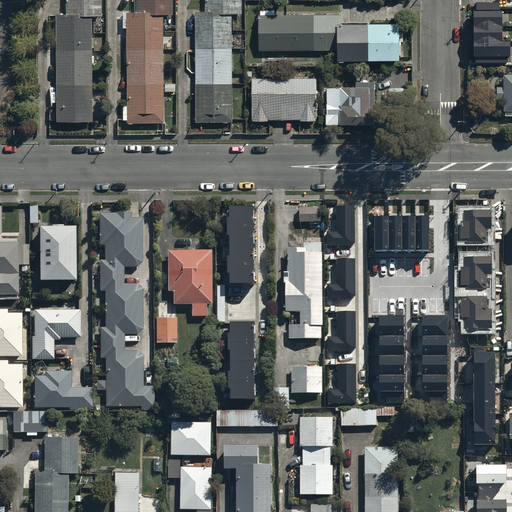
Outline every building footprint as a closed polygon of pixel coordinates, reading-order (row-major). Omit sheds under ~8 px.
[(57,122),(93,122),(92,17),(101,17),(101,0),(66,0),(67,15),(56,15),(57,122)] [(128,123),(164,122),(163,15),(172,15),(172,0),(138,0),(139,12),(127,12),(128,123)] [(198,122),(234,122),(233,14),(242,14),(242,0),(208,0),(209,11),(197,11),(198,122)] [(475,11),(475,56),(510,56),(510,42),(502,42),(502,11),(475,11)] [(259,52),(340,51),(340,60),(402,60),(402,23),(343,23),(342,15),(259,16),(259,52)] [(511,75),(506,76),(506,87),(499,87),(499,98),(506,98),(506,112),(511,111),(511,75)] [(317,119),(316,79),(254,80),(254,120),(317,119)] [(329,125),(377,124),(376,87),(328,88),(329,125)] [(386,102),(386,124),(402,124),(402,102),(386,102)] [(337,231),(327,231),(327,245),(355,245),(355,206),(336,206),(337,231)] [(37,207),(29,207),(29,225),(37,225),(37,207)] [(255,287),(255,208),(232,208),(232,222),(230,222),(230,240),(232,240),(232,261),(231,261),(231,279),(232,279),(233,287),(255,287)] [(320,209),(299,209),(299,224),(320,224),(320,209)] [(492,229),(491,210),(464,210),(464,221),(461,221),(461,239),(467,239),(467,243),(488,242),(487,229),(492,229)] [(132,214),(100,214),(101,246),(106,245),(106,261),(101,261),(101,291),(106,291),(107,328),(101,328),(102,358),(106,358),(107,407),(142,407),(142,410),(156,409),(156,386),(144,386),(144,356),(139,351),(126,351),(125,335),(139,335),(143,330),(143,288),(138,284),(125,284),(125,267),(139,267),(142,262),(143,219),(132,219),(132,214)] [(375,217),(375,252),(429,251),(428,217),(375,217)] [(66,225),(54,225),(54,230),(41,229),(41,282),(77,283),(77,230),(66,230),(66,225)] [(20,298),(20,244),(0,243),(0,303),(5,303),(5,298),(20,298)] [(325,341),(323,245),(305,245),(305,250),(290,250),(290,282),(286,282),(287,314),(291,314),(291,341),(325,341)] [(213,304),(213,252),(170,252),(171,293),(175,293),(175,306),(193,305),(193,319),(210,319),(209,304),(213,304)] [(492,276),(491,257),(464,257),(464,268),(461,268),(461,286),(467,286),(467,289),(488,289),(487,276),(492,276)] [(337,285),(327,285),(327,299),(355,299),(355,260),(337,260),(337,285)] [(465,328),(492,328),(492,309),(487,309),(487,296),(466,296),(466,299),(461,299),(461,317),(464,317),(465,328)] [(8,310),(0,310),(0,356),(22,357),(22,314),(7,314),(8,310)] [(81,311),(34,311),(34,336),(33,336),(33,359),(54,359),(54,341),(60,341),(60,338),(81,338),(81,311)] [(338,337),(328,337),(328,351),(356,351),(356,312),(337,312),(338,337)] [(429,402),(447,402),(447,316),(423,316),(423,392),(429,392),(429,402)] [(385,403),(403,403),(403,317),(379,317),(379,393),(385,393),(385,403)] [(177,319),(158,319),(158,345),(177,345),(177,319)] [(257,405),(256,324),(232,324),(232,338),(230,338),(230,356),(232,356),(232,375),(231,375),(231,396),(233,396),(233,405),(257,405)] [(474,352),(474,445),(495,445),(495,431),(498,431),(498,423),(495,423),(495,352),(474,352)] [(0,408),(25,409),(25,366),(11,366),(11,362),(0,361),(0,408)] [(338,389),(328,389),(328,403),(356,403),(356,364),(337,364),(338,389)] [(322,368),(291,368),(291,394),(322,394),(322,368)] [(36,378),(36,409),(94,409),(94,389),(72,388),(73,373),(47,373),(47,378),(36,378)] [(289,388),(272,388),(272,409),(289,409),(289,388)] [(342,410),(342,428),(376,428),(376,419),(395,419),(394,409),(342,410)] [(12,413),(12,433),(27,433),(27,437),(37,437),(37,433),(47,433),(47,412),(12,413)] [(275,412),(219,412),(219,426),(275,426),(275,412)] [(334,447),(333,418),(301,419),(301,448),(303,448),(303,467),(301,467),(301,497),(334,497),(333,467),(331,467),(331,447),(334,447)] [(214,424),(173,423),(172,458),(214,458),(214,424)] [(79,439),(46,439),(45,474),(37,474),(36,511),(67,511),(68,475),(78,475),(79,439)] [(260,448),(227,448),(227,471),(239,471),(238,511),(273,511),(273,468),(260,468),(260,448)] [(399,511),(399,449),(367,450),(366,511),(399,511)] [(163,459),(154,460),(155,473),(163,473),(163,459)] [(182,462),(169,461),(169,479),(181,480),(182,462)] [(505,465),(476,466),(477,483),(505,483),(505,465)] [(212,511),(213,468),(183,468),(182,511),(198,511),(197,511),(212,511)] [(137,511),(137,472),(115,472),(114,511),(137,511)] [(506,511),(506,500),(477,500),(476,511),(506,511)]
